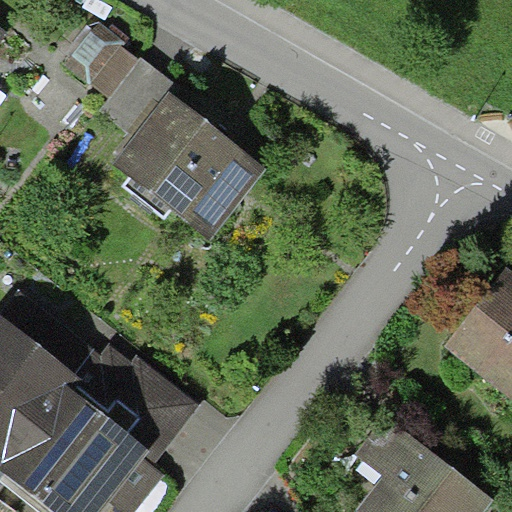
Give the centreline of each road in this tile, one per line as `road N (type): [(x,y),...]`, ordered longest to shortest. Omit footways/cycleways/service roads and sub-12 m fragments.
road 1 (residential): [(199,511),(468,167)]
road 2 (residential): [(168,0),(468,167)]
